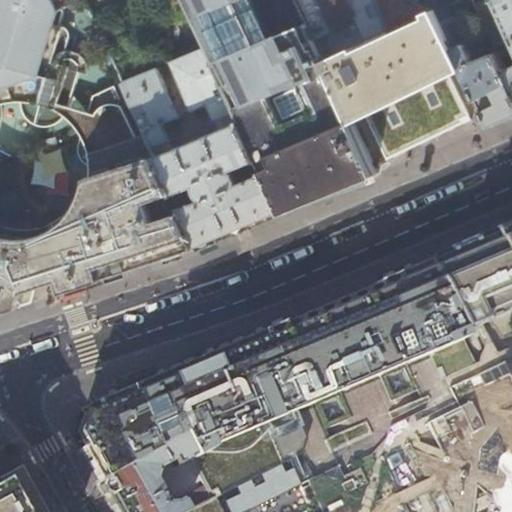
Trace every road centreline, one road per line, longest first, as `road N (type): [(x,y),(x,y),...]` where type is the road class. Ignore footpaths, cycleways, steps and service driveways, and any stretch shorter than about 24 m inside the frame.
road 1 (secondary): [(11,376),(250,292),(511,186)]
road 2 (residential): [(11,376),(83,511)]
